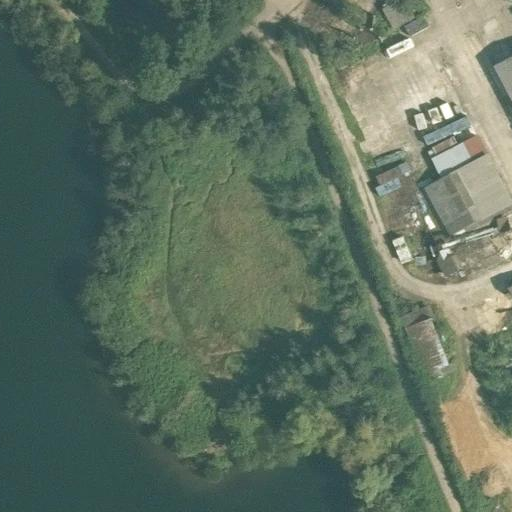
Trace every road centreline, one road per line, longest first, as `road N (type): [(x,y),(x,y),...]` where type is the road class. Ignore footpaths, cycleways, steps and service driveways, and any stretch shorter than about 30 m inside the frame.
road 1 (track): [(271,21),(461,511)]
road 2 (track): [(172,124),(178,176),(171,315),(196,387),(238,439)]
road 3 (track): [(271,21),(172,124),(54,0)]
